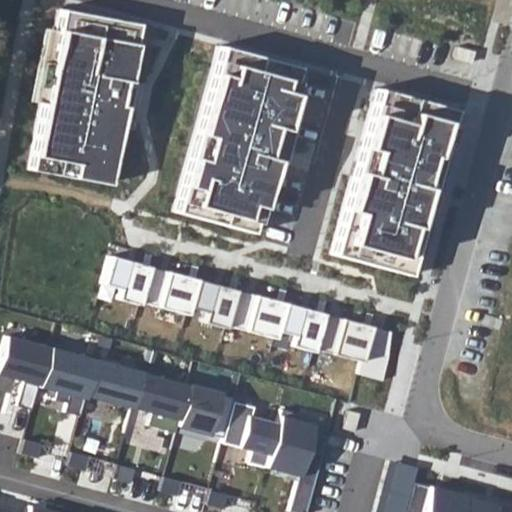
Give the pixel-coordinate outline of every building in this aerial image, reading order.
[(138,21),(60,5),(56,25),(46,23),(31,98),(44,100),(31,164),(105,180),(138,21)] [(296,65),(221,44),(174,209),(250,231),(268,168),(278,171),(294,115),(283,112),(296,65)] [(453,109),(376,88),(331,253),(409,274),(453,109)] [(368,326),(370,320),(341,313),(331,353),(359,360),(368,326)] [(388,331),(368,326),(359,360),(355,373),(380,380),(388,331)] [(14,405),(29,409),(35,386),(46,346),(2,335),(0,342),(0,374),(21,381),(14,405)] [(83,395),(92,359),(46,346),(35,386),(53,391),(66,394),(63,402),(61,411),(77,415),(83,395)] [(138,372),(92,359),(83,395),(129,407),(138,372)] [(138,372),(129,407),(147,412),(144,424),(172,432),(185,384),(138,372)] [(66,394),(53,391),(51,399),(63,402),(66,394)] [(356,412),(346,409),(340,428),(351,431),(356,412)] [(317,423),(278,412),(262,466),(298,476),(288,509),(297,511),(304,511),(327,436),(314,432),(317,423)] [(38,443),(21,438),(17,452),(34,457),(38,443)] [(85,455),(67,450),(64,465),(81,469),(85,455)] [(372,511),(403,511),(416,468),(387,460),(372,511)] [(114,464),(110,477),(128,482),(131,469),(114,464)] [(177,480),(160,476),(156,490),(173,495),(177,480)] [(463,511),(469,492),(427,480),(418,511),(463,511)] [(223,494),(206,489),(202,504),(219,508),(223,494)]
